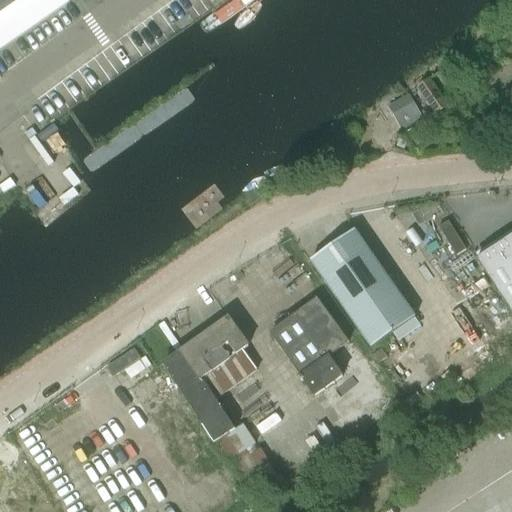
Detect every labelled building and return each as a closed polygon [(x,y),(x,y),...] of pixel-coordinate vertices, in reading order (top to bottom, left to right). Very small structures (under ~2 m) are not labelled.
[(0,0),(0,50),(69,2),(67,0),(0,0)] [(446,106),(430,82),(418,89),(434,114),(446,106)] [(422,117),(408,94),(386,107),(390,113),(386,116),(396,133),(422,117)] [(406,132),(414,146),(422,142),(419,135),(425,131),(421,124),(415,128),(414,127),(406,132)] [(354,230),(310,261),(371,347),(414,317),(354,230)] [(511,236),(476,260),(511,315),(511,236)] [(317,300),(270,333),(300,376),(298,378),(300,382),(302,380),(314,396),(341,377),(328,357),(348,342),(317,300)] [(234,429),(215,400),(257,371),(242,351),(247,347),(227,319),(162,365),(164,369),(213,443),(226,463),(229,461),(251,496),(278,479),(243,424),(234,429)] [(26,459),(0,475),(0,511),(60,511),(49,494),(48,495),(26,459)]
